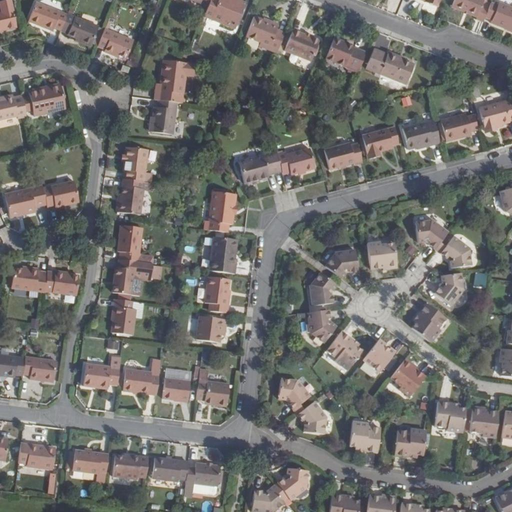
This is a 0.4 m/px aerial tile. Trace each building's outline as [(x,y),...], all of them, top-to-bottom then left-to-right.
[(0,29),(6,28),(6,29),(17,27),(11,0),(0,2),(2,10),(0,10),(0,29)] [(210,0),(209,5),(204,16),(235,28),(246,3),(239,0),(210,0)] [(427,0),(427,2),(427,4),(438,8),(441,0),(427,0)] [(478,20),(485,23),(487,18),(491,8),(483,5),(485,0),(456,0),(453,8),(479,17),(478,20)] [(56,27),(62,30),(68,14),(37,1),(30,21),(40,25),(41,23),(54,29),(56,27)] [(491,8),(487,18),(494,21),(493,24),(511,31),(511,7),(501,3),(500,6),(492,3),(491,8)] [(68,14),(62,30),(68,32),(69,35),(82,40),(81,42),(91,47),(100,26),(68,14)] [(259,45),(278,53),(286,32),(278,29),(280,24),(269,20),(268,23),(254,16),(246,36),(261,41),(259,45)] [(105,29),(98,46),(105,49),(104,51),(112,55),(114,52),(126,57),(133,41),(105,29)] [(312,61),(321,41),(295,30),(286,50),(312,61)] [(326,60),(359,73),(367,54),(354,49),(355,47),(348,44),(347,46),(342,44),(343,42),(335,38),(326,60)] [(195,39),(191,51),(195,52),(197,47),(199,41),(195,39)] [(188,49),(181,47),(179,55),(185,57),(188,49)] [(195,52),(204,56),(207,50),(197,47),(195,52)] [(416,65),(406,61),(399,58),(400,56),(391,52),(389,55),(376,50),(368,69),(407,85),(416,65)] [(114,52),(112,55),(125,60),(126,57),(114,52)] [(157,90),(156,100),(160,100),(178,103),(184,104),(184,98),(188,75),(196,76),(197,65),(166,61),(162,85),(162,91),(157,90)] [(124,67),(122,72),(129,75),(131,70),(124,67)] [(29,93),(33,110),(33,113),(47,110),(47,108),(65,104),(60,83),(35,88),(36,91),(29,93)] [(29,93),(21,95),(25,112),(33,110),(29,93)] [(18,119),(26,117),(25,112),(21,95),(12,97),(12,94),(4,96),(4,99),(0,99),(0,119),(17,116),(18,119)] [(178,103),(160,100),(158,108),(155,107),(154,118),(151,132),(174,135),(178,103)] [(511,120),(511,100),(479,109),(486,133),(497,131),(496,126),(510,122),(510,121),(511,120)] [(478,130),(474,116),(466,118),(466,116),(441,122),(447,143),(472,136),(470,133),(478,130)] [(440,144),(434,121),(402,130),(408,150),(418,148),(423,146),(424,148),(440,144)] [(391,146),(399,144),(394,128),(361,136),(361,140),(366,156),(367,160),(380,157),(379,152),(392,149),(391,146)] [(329,170),(362,161),(357,145),(350,147),(349,144),(324,151),(329,170)] [(126,172),(124,180),(144,182),(149,150),(127,147),(125,156),(124,163),(123,172),(126,172)] [(282,172),(282,175),(290,173),(291,176),(315,169),(310,150),(287,156),(286,154),(277,156),(282,172)] [(282,172),(277,156),(277,154),(239,164),(244,185),(253,183),(259,181),(268,179),(268,176),(282,172)] [(293,184),(301,183),(300,175),(292,176),(293,184)] [(124,180),(123,180),(122,195),(121,201),(119,201),(118,212),(140,215),(143,189),(149,190),(150,183),(144,182),(124,180)] [(46,205),(46,207),(53,205),(54,208),(78,202),(73,182),(42,189),(46,205)] [(46,205),(42,189),(42,186),(4,195),(9,218),(19,216),(18,214),(34,210),(34,208),(46,205)] [(511,215),(511,188),(500,192),(505,211),(511,215)] [(208,222),(207,231),(226,233),(227,224),(232,224),(233,213),(234,204),(236,194),(212,191),(211,199),(213,199),(212,206),(210,206),(210,212),(211,214),(210,222),(208,222)] [(439,244),(447,233),(430,221),(428,223),(414,224),(417,244),(424,243),(434,251),(439,244)] [(120,252),(119,260),(137,262),(140,262),(140,255),(139,255),(142,229),(120,226),(117,252),(120,252)] [(206,236),(202,271),(226,274),(228,258),(226,258),(223,257),(224,250),(227,250),(228,239),(206,236)] [(444,248),(440,255),(447,260),(448,269),(471,266),(469,249),(453,237),(444,248)] [(439,244),(434,251),(440,255),(444,248),(439,244)] [(370,272),(382,270),(396,269),(394,247),(380,249),(379,245),(367,246),(370,272)] [(334,254),(324,267),(340,279),(344,273),(356,272),(354,251),(334,254)] [(119,260),(117,268),(114,293),(130,295),(133,278),(133,272),(136,272),(137,262),(119,260)] [(150,280),(152,264),(140,262),(137,262),(136,272),(133,272),(133,278),(141,279),(150,280)] [(11,287),(44,291),(45,290),(47,273),(38,272),(38,269),(29,268),(29,271),(22,270),(13,269),(13,272),(9,271),(9,281),(11,282),(11,287)] [(55,273),(47,272),(47,273),(45,290),(77,294),(80,276),(70,275),(70,273),(55,271),(55,273)] [(335,285),(320,273),(310,285),(307,286),(311,307),(332,304),(330,291),(335,285)] [(461,274),(441,277),(442,284),(434,294),(451,307),(464,291),(463,289),(461,274)] [(474,288),(486,289),(487,275),(475,274),(474,288)] [(139,296),(141,279),(133,278),(130,295),(139,296)] [(210,304),(209,312),(228,315),(230,300),(228,299),(229,291),(230,281),(208,278),(205,304),(210,304)] [(133,302),(114,300),(112,308),(115,308),(113,321),(111,333),(132,336),(134,318),(135,311),(131,310),(133,302)] [(143,304),(133,302),(131,310),(135,311),(134,318),(141,319),(143,304)] [(415,324),(411,329),(430,344),(440,331),(437,329),(445,318),(426,304),(418,315),(420,317),(415,324)] [(327,310),(306,313),(309,334),(311,334),(322,343),(334,327),(328,322),(327,310)] [(220,345),(221,337),(221,333),(225,334),(227,321),(199,318),(196,341),(220,345)] [(340,332),(325,351),(335,359),(333,361),(346,371),(360,353),(355,349),(348,343),(350,340),(340,332)] [(348,343),(355,349),(357,345),(350,340),(348,343)] [(377,341),(362,360),(378,373),(394,353),(389,350),(388,351),(383,347),(384,345),(377,340),(377,341)] [(511,351),(500,350),(499,363),(502,363),(500,376),(511,377),(511,351)] [(14,376),(22,377),(22,374),(24,359),(0,356),(0,376),(14,378),(14,376)] [(55,361),(24,358),(24,359),(22,374),(29,375),(29,379),(52,382),(55,361)] [(402,362),(414,371),(416,369),(404,359),(402,362)] [(123,391),(156,395),(160,363),(153,362),(152,373),(125,369),(123,391)] [(402,362),(388,380),(400,388),(397,391),(408,399),(423,379),(414,371),(402,362)] [(108,385),(117,386),(119,367),(85,363),(83,386),(92,388),(93,386),(107,388),(108,385)] [(198,383),(196,400),(204,400),(213,402),(213,405),(227,407),(230,386),(206,382),(207,376),(199,374),(198,383)] [(187,402),(189,382),(164,379),(162,399),(187,402)] [(284,404),(290,412),(297,407),(308,398),(298,384),(278,382),(276,403),(284,404)] [(300,412),(294,417),(301,427),(301,434),(320,437),(322,421),(324,420),(312,403),(300,412)] [(290,412),(294,417),(300,412),(297,407),(290,412)] [(450,432),(462,434),(465,410),(451,408),(451,412),(443,410),(436,410),(433,433),(449,435),(450,432)] [(481,438),(493,440),(497,415),(485,413),(471,411),(468,433),(481,435),(481,438)] [(511,415),(511,416),(511,414),(504,413),(500,439),(511,440),(511,415)] [(347,447),(355,448),(363,449),(362,452),(376,454),(379,430),(366,429),(367,425),(351,423),(347,447)] [(414,456),(421,456),(425,433),(408,431),(408,434),(396,432),(393,456),(406,458),(406,454),(414,456)] [(19,444),(17,463),(25,464),(25,467),(50,471),(53,449),(19,444)] [(104,487),(105,474),(107,456),(90,454),(74,452),(71,473),(97,476),(96,486),(104,487)] [(136,479),(145,480),(147,460),(130,458),(129,460),(122,459),(113,458),(110,479),(136,482),(136,479)] [(177,480),(185,481),(187,469),(188,464),(169,462),(164,461),(153,460),(150,479),(177,483),(177,480)] [(185,481),(185,484),(183,495),(191,496),(191,494),(211,496),(214,494),(217,487),(219,472),(194,469),(194,470),(187,469),(185,481)] [(282,493),(289,503),(306,490),(305,488),(306,474),(287,472),(286,479),(276,486),(282,493)] [(276,486),(271,490),(264,495),(252,493),(248,511),(275,511),(283,506),(281,503),(286,499),(276,486)] [(511,511),(511,495),(508,498),(506,495),(495,500),(500,511),(511,511)] [(356,511),(358,503),(352,503),(343,502),(344,498),(330,496),(328,511),(356,511)] [(392,511),(393,505),(379,503),(367,501),(365,511),(392,511)]
